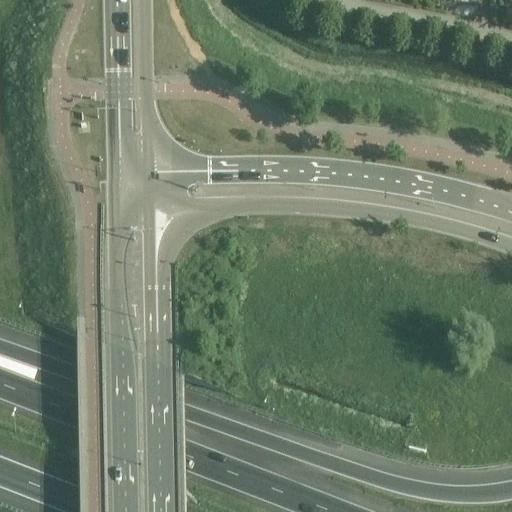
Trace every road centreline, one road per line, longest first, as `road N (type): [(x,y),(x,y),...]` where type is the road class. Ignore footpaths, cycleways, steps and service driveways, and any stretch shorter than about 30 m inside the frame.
road 1 (motorway): [(511,490),(461,495),(402,486),(0,347)]
road 2 (secondary): [(511,206),(376,172),(134,165)]
road 3 (secondary): [(136,207),(317,207),(392,215),(511,246)]
road 4 (motorway): [(332,511),(0,384)]
road 5 (secondary): [(142,511),(136,207)]
road 6 (residential): [(511,42),(342,9)]
road 7 (secondary): [(134,165),(132,0)]
